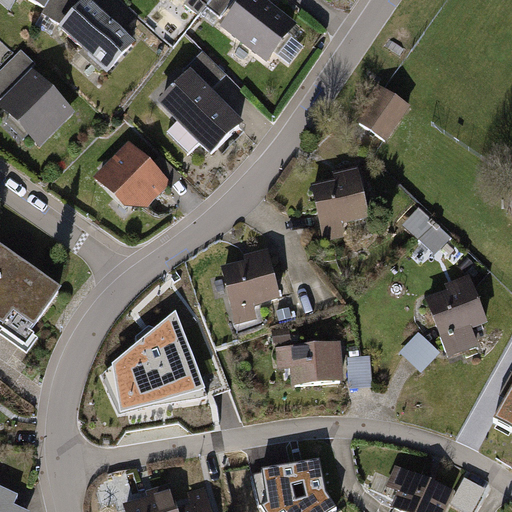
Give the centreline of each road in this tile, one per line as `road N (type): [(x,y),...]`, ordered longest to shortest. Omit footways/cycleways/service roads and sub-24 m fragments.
road 1 (residential): [(63,469),(362,425),(489,471),(511,490)]
road 2 (residential): [(359,38),(229,210),(129,277)]
road 3 (residential): [(129,277),(75,363),(63,469)]
road 4 (residential): [(129,277),(0,187)]
